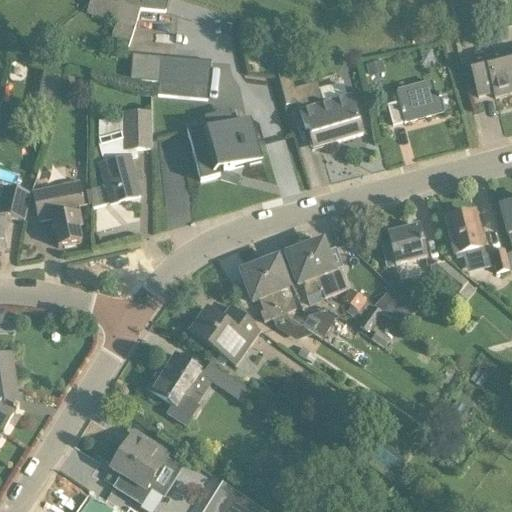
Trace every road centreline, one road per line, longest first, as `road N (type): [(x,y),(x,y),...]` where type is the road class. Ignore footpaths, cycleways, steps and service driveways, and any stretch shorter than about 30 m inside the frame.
road 1 (residential): [(130,324),(174,267),(207,245),(511,154)]
road 2 (residential): [(13,511),(130,324)]
road 3 (residential): [(130,324),(38,288),(0,291)]
